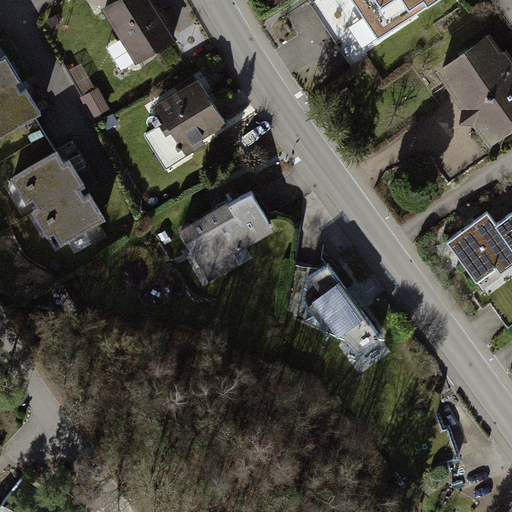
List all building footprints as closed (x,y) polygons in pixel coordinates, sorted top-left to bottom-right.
[(150,0),(119,0),(103,11),(138,66),(177,42),(150,0)] [(354,0),(379,37),(436,0),(354,0)] [(488,36),(443,69),(467,103),(466,117),(479,119),(494,139),(511,125),(511,60),(505,51),(501,54),(488,36)] [(1,59),(0,57),(0,90),(15,82),(20,79),(6,56),(1,59)] [(22,93),(15,82),(0,90),(0,137),(41,113),(27,90),(22,93)] [(193,82),(152,105),(180,155),(221,132),(193,82)] [(90,94),(100,114),(112,107),(103,87),(90,94)] [(65,164),(58,153),(28,171),(34,181),(28,185),(43,209),(48,206),(78,188),(84,184),(70,161),(65,164)] [(85,199),(78,188),(48,206),(54,215),(49,219),(63,243),(104,218),(90,195),(85,199)] [(245,198),(179,234),(202,274),(267,237),(245,198)] [(511,212),(496,224),(511,245),(511,212)] [(488,213),(449,241),(478,281),(498,267),(503,273),(511,266),(511,245),(496,224),(488,213)] [(323,295),(309,305),(307,321),(350,340),(361,352),(382,335),(330,263),(310,277),(323,295)] [(431,419),(435,443),(451,440),(446,416),(431,419)]
